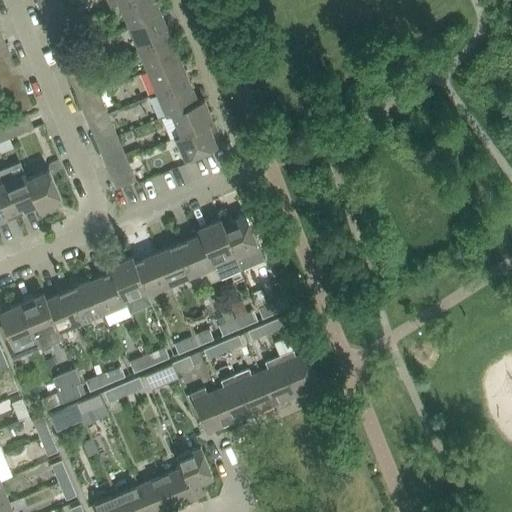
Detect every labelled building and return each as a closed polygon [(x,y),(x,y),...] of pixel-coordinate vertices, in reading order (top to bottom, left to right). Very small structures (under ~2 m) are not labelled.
[(42,0),(38,2),(42,11),(62,3),(60,0),(42,0)] [(107,0),(111,8),(120,4),(129,0),(107,0)] [(129,0),(120,4),(129,26),(162,13),(156,0),(129,0)] [(42,11),(46,21),(66,12),(62,3),(42,11)] [(129,26),(139,48),(171,34),(162,13),(129,26)] [(0,60),(11,56),(2,34),(0,34),(0,60)] [(139,48),(148,70),(180,56),(171,34),(139,48)] [(57,46),(61,56),(80,47),(76,38),(57,46)] [(61,56),(64,65),(84,56),(80,47),(61,56)] [(0,71),(15,65),(11,56),(0,60),(0,71)] [(148,70),(157,93),(190,79),(180,56),(148,70)] [(20,77),(0,86),(12,114),(32,106),(20,77)] [(157,93),(167,115),(204,99),(204,98),(199,101),(190,79),(157,93)] [(75,91),(79,100),(99,91),(95,82),(75,91)] [(99,91),(79,100),(83,109),(88,122),(108,113),(103,101),(99,91)] [(176,136),(176,137),(214,121),(204,99),(167,115),(172,113),(181,134),(176,136)] [(108,113),(88,122),(94,135),(114,126),(108,113)] [(28,114),(4,123),(10,137),(34,128),(28,114)] [(214,121),(176,137),(185,159),(218,146),(212,132),(218,130),(214,121)] [(0,141),(10,137),(4,123),(0,125),(0,141)] [(94,135),(98,144),(118,136),(117,134),(114,126),(94,135)] [(98,144),(102,153),(122,145),(120,140),(118,136),(98,144)] [(107,166),(127,158),(125,153),(122,145),(102,153),(107,166)] [(139,148),(125,153),(127,158),(141,152),(139,148)] [(127,158),(107,166),(113,179),(133,171),(127,158)] [(48,170),(49,169),(51,174),(62,169),(59,160),(50,164),(48,170)] [(8,166),(0,169),(0,176),(2,182),(16,214),(31,208),(38,205),(27,178),(24,173),(13,178),(8,166)] [(48,170),(27,178),(38,205),(40,211),(63,201),(51,174),(49,169),(48,170)] [(133,171),(113,179),(117,189),(136,180),(133,171)] [(2,182),(0,182),(0,221),(16,214),(2,182)] [(230,214),(220,218),(236,256),(242,269),(265,260),(259,247),(246,214),(232,220),(230,214)] [(242,269),(236,256),(220,218),(199,228),(214,265),(220,278),(242,269)] [(200,234),(179,242),(192,275),(214,265),(199,228),(198,228),(200,234)] [(179,242),(157,252),(170,284),(192,275),(179,242)] [(133,256),(148,293),(170,284),(157,252),(135,261),(133,256)] [(133,256),(111,265),(131,312),(152,303),(148,293),(133,256)] [(272,262),(257,268),(267,292),(281,286),(272,262)] [(112,271),(91,280),(101,305),(104,312),(109,325),(132,315),(131,312),(111,265),(110,265),(112,271)] [(91,280),(68,289),(82,321),(104,312),(91,280)] [(262,288),(254,292),(260,307),(265,305),(269,304),(262,288)] [(82,321),(68,289),(47,298),(58,325),(57,325),(61,334),(63,333),(62,330),(82,321)] [(44,293),(22,302),(23,305),(36,334),(40,343),(41,346),(62,337),(61,334),(57,325),(58,325),(47,298),(44,293)] [(259,308),(263,318),(280,311),(276,300),(269,304),(265,305),(260,307),(259,308)] [(0,312),(4,323),(0,324),(0,328),(12,358),(41,346),(40,343),(36,334),(23,305),(22,302),(15,305),(0,311),(0,312)] [(254,309),(236,317),(241,327),(258,320),(254,309)] [(284,316),(266,323),(270,332),(287,325),(284,316)] [(236,317),(219,324),(223,335),(241,327),(236,317)] [(266,323),(249,330),(253,339),(270,332),(266,323)] [(210,328),(192,335),(196,346),(214,338),(210,328)] [(240,334),(221,342),(225,351),(243,343),(240,334)] [(192,335),(175,343),(179,353),(196,346),(192,335)] [(221,342),(204,349),(208,358),(225,351),(221,342)] [(166,346),(147,354),(151,365),(170,357),(166,346)] [(0,348),(0,373),(1,375),(11,371),(1,348),(0,348)] [(293,349),(279,355),(296,395),(319,385),(305,352),(296,356),(293,349)] [(199,351),(190,355),(194,363),(203,359),(199,351)] [(147,354),(130,361),(135,372),(151,365),(147,354)] [(190,355),(173,362),(177,371),(194,364),(194,363),(190,355)] [(268,367),(260,371),(274,404),(296,395),(279,355),(266,361),(268,367)] [(173,362),(145,373),(152,389),(180,377),(177,371),(173,362)] [(121,365),(103,372),(108,383),(126,375),(121,365)] [(76,367),(53,376),(64,402),(86,392),(76,367)] [(249,368),(235,374),(252,413),(274,404),(260,371),(252,374),(249,368)] [(11,371),(1,375),(8,393),(18,388),(11,371)] [(103,372),(86,380),(90,390),(108,383),(103,372)] [(224,386),(215,390),(230,423),(252,413),(235,374),(221,380),(224,386)] [(140,376),(122,383),(127,394),(144,387),(140,376)] [(122,383),(104,391),(109,402),(127,394),(122,383)] [(230,423),(215,390),(208,393),(205,386),(191,392),(207,432),(230,423)] [(96,394),(78,402),(82,413),(100,405),(104,403),(100,392),(96,394)] [(23,397),(12,402),(20,420),(30,415),(23,397)] [(78,402),(52,412),(58,428),(84,417),(82,413),(78,402)] [(44,414),(33,419),(40,438),(51,433),(44,414)] [(51,433),(40,438),(48,455),(59,450),(51,433)] [(178,455),(182,467),(196,497),(205,494),(200,482),(214,477),(201,446),(178,455)] [(62,459),(51,464),(59,482),(70,477),(62,459)] [(182,467),(160,476),(173,507),(196,497),(182,467)] [(160,476),(138,485),(149,511),(160,511),(173,507),(160,476)] [(70,477),(59,482),(66,499),(77,494),(70,477)] [(0,481),(0,506),(10,502),(1,481),(0,481)] [(149,511),(138,485),(116,494),(123,511),(149,511)] [(123,511),(116,494),(94,503),(97,511),(123,511)] [(0,511),(13,511),(10,502),(0,506),(0,511)] [(84,511),(81,503),(71,508),(72,511),(84,511)]
